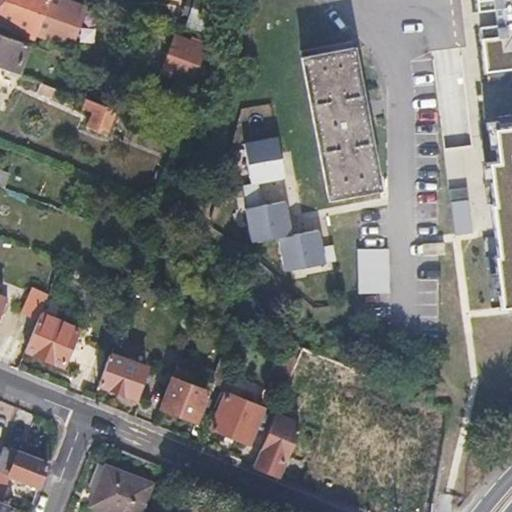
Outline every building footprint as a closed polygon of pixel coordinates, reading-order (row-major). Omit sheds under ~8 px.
[(24,25),(22,30),(40,36),(52,0),(10,0),(4,18),(24,25)] [(221,0),(196,0),(188,24),(211,32),(221,0)] [(369,0),(380,14),(397,0),(369,0)] [(511,0),(486,0),(493,74),(511,71),(511,0)] [(0,32),(0,66),(18,74),(29,43),(0,32)] [(193,82),(203,42),(171,34),(161,73),(193,82)] [(469,46),(435,51),(437,68),(471,63),(469,46)] [(302,57),(328,196),(380,187),(353,48),(302,57)] [(41,82),(39,90),(53,95),(56,88),(41,82)] [(87,98),(84,107),(95,111),(88,127),(106,134),(107,131),(124,137),(133,115),(87,98)] [(282,181),(278,136),(242,140),(246,185),(282,181)] [(511,141),(495,143),(509,310),(511,309),(511,141)] [(11,176),(0,171),(0,185),(6,188),(11,176)] [(292,234),(287,199),(245,206),(251,241),(276,236),(292,234)] [(326,262),(320,228),(292,234),(276,236),(283,271),(326,262)] [(100,267),(79,259),(73,277),(80,279),(76,289),(90,294),(100,267)] [(31,287),(21,313),(38,320),(41,312),(48,294),(31,287)] [(0,294),(0,311),(5,313),(9,302),(4,300),(5,297),(0,294)] [(215,312),(197,305),(192,317),(210,324),(215,312)] [(26,348),(64,363),(79,326),(41,312),(38,320),(26,348)] [(300,348),(277,405),(313,417),(315,413),(371,436),(392,385),(300,348)] [(145,365),(110,352),(99,382),(134,396),(145,365)] [(211,381),(222,385),(224,380),(231,362),(221,358),(211,381)] [(175,364),(171,375),(181,379),(185,368),(175,364)] [(181,379),(171,375),(159,406),(196,420),(207,388),(181,379)] [(222,385),(219,393),(224,395),(225,392),(231,394),(235,384),(224,380),(222,385)] [(224,395),(219,393),(213,407),(218,409),(211,426),(248,440),(263,406),(231,394),(225,392),(224,395)] [(255,464),(278,474),(300,423),(277,414),(255,464)] [(3,445),(0,453),(0,500),(0,501),(11,474),(39,486),(49,463),(3,445)] [(142,511),(155,483),(108,464),(91,503),(111,511),(142,511)] [(18,511),(20,508),(0,501),(0,500),(0,511),(18,511)]
